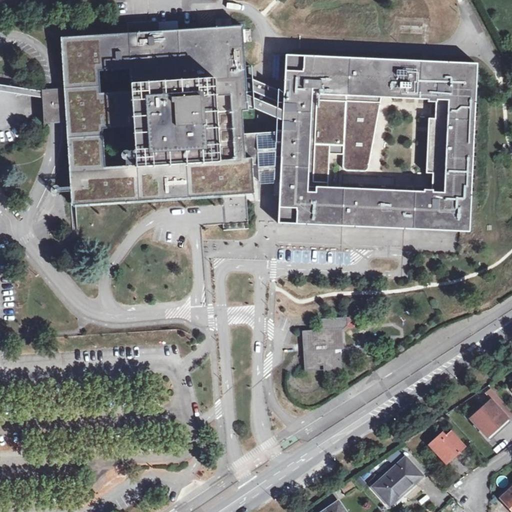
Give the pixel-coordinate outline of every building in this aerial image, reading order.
[(75,202),(221,192),(245,191),(254,190),(251,158),(245,158),(244,143),(244,135),(242,111),(248,110),(245,67),(243,30),(65,41),(68,89),(58,90),(43,90),(43,91),(43,98),(44,123),(59,123),(70,122),(75,202)] [(280,195),(279,223),(459,231),(469,232),(476,88),(478,89),(479,85),(476,85),(477,64),(431,62),(286,56),(284,93),(283,106),(283,132),(282,141),(244,143),(245,158),(251,158),(254,190),(255,201),(260,200),(259,181),(259,173),(263,173),(263,168),(268,167),(268,172),(273,172),(274,180),(275,180),(274,195),(280,195)] [(283,106),(284,93),(252,79),(251,66),(245,67),(248,110),(254,110),(253,92),(283,106)] [(0,84),(0,91),(43,98),(43,91),(0,84)] [(283,132),(244,135),(244,143),(282,141),(283,132)] [(248,227),(245,191),(221,192),(223,228),(248,227)] [(332,349),(341,348),(340,330),(344,327),(344,319),(320,320),(321,331),(304,332),(304,347),(305,370),(318,369),(317,362),(324,362),(325,372),(341,371),(340,355),(332,355),(332,349)] [(508,418),(491,399),(471,417),(488,436),(498,426),(508,418)] [(429,443),(443,459),(446,456),(451,461),(458,453),(466,447),(451,430),(445,435),(442,431),(429,443)] [(374,487),(388,502),(400,491),(402,494),(415,482),(422,475),(406,457),(374,487)] [(511,488),(503,497),(510,505),(511,506),(511,488)] [(325,500),(330,507),(338,501),(333,494),(325,500)] [(346,511),(339,501),(338,501),(330,507),(322,511),(346,511)]
